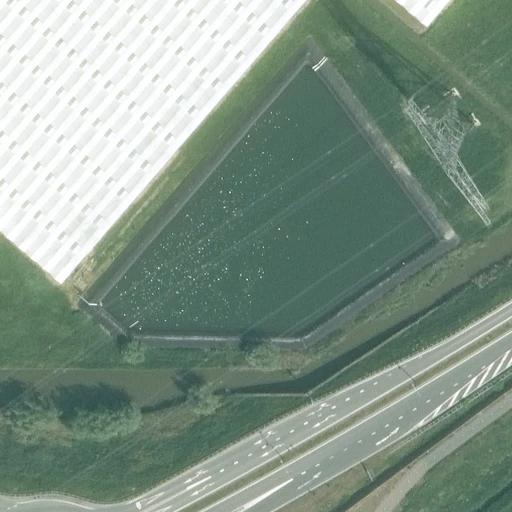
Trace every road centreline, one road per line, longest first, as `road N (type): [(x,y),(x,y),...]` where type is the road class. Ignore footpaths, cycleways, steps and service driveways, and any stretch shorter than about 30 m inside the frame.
road 1 (primary): [(511,309),(216,470)]
road 2 (primary): [(279,486),(424,402),(511,338)]
